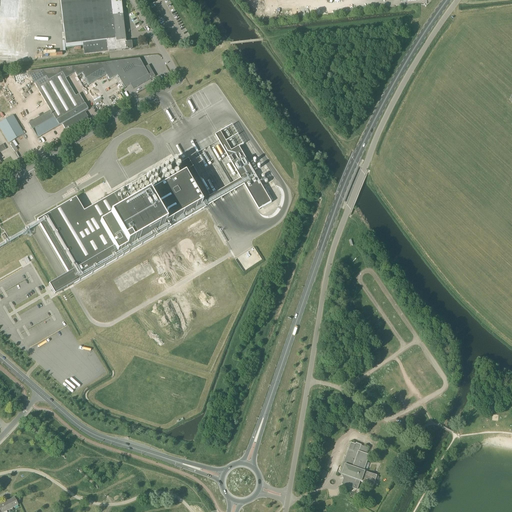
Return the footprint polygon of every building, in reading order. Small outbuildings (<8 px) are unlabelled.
[(106,0),(91,2),(90,0),(63,0),(60,0),(66,48),(83,46),(84,55),(121,50),(132,49),(131,42),(125,43),(121,2),(111,3),(110,0),(106,0)] [(139,59),(71,67),(75,74),(77,77),(82,74),(89,86),(106,75),(109,80),(117,76),(125,89),(131,85),(133,89),(155,77),(148,65),(144,68),(139,59)] [(71,67),(28,72),(50,111),(59,126),(62,125),(65,129),(64,128),(67,126),(68,127),(69,130),(77,126),(89,119),(84,112),(87,110),(88,110),(79,94),(75,96),(65,79),(75,74),(71,67)] [(50,111),(28,124),(37,139),(59,126),(50,111)] [(0,129),(8,144),(24,135),(13,116),(0,123),(0,129)] [(237,130),(225,137),(230,147),(238,143),(239,146),(244,143),(237,130)] [(220,132),(215,136),(259,210),(271,203),(239,147),(231,151),(226,142),(220,132)] [(163,159),(165,164),(170,161),(169,160),(174,158),(167,145),(163,147),(168,157),(163,159)] [(149,155),(156,169),(165,164),(158,150),(153,153),(149,155)] [(151,169),(154,167),(148,156),(145,158),(151,169)] [(75,198),(37,221),(71,280),(201,205),(175,159),(83,212),(75,198)] [(137,163),(143,172),(145,171),(140,161),(137,163)] [(324,232),(318,229),(313,241),(319,244),(324,232)] [(58,283),(49,288),(54,296),(63,291),(58,283)] [(211,283),(194,292),(197,298),(214,290),(211,283)] [(209,320),(220,314),(210,295),(199,301),(209,320)] [(417,419),(423,416),(420,411),(414,414),(417,419)] [(356,445),(351,443),(340,474),(343,475),(343,476),(344,477),(344,479),(342,484),(357,490),(360,481),(373,486),(374,485),(375,482),(375,480),(377,476),(363,471),(369,456),(366,454),(368,448),(361,445),(356,444),(356,445)] [(8,501),(12,508),(18,506),(14,498),(8,501)] [(7,511),(12,508),(8,501),(3,504),(7,511)]
